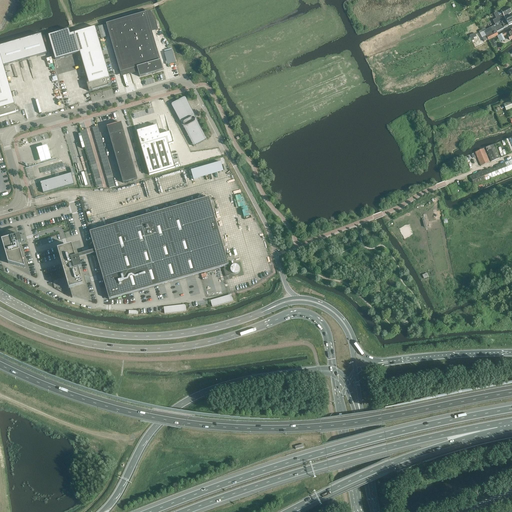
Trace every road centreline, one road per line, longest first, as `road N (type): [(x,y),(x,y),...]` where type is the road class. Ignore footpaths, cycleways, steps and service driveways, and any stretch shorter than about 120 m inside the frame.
road 1 (motorway): [(511,392),(339,424),(222,427),(117,409),(0,365)]
road 2 (secondary): [(0,311),(59,336),(149,349),(207,342),(301,313),(326,332),(333,373)]
road 3 (motorway): [(511,409),(325,451),(150,511)]
road 4 (motorway): [(183,511),(356,455),(496,425)]
road 5 (motorway): [(333,373),(242,381),(183,403),(154,428),(101,511)]
road 6 (residential): [(0,211),(20,197),(6,146),(12,130),(187,82)]
road 7 (secondary): [(261,313),(208,329),(127,336),(42,318),(0,295)]
road 8 (residential): [(297,298),(187,82)]
road 9 (unknown): [(69,194),(86,190),(120,208),(219,188),(246,260)]
road 10 (motorway): [(288,511),(496,425)]
road 11 (motorway): [(511,354),(373,366)]
road 12 (secondary): [(355,371),(346,331),(329,312),(287,303),(261,313)]
